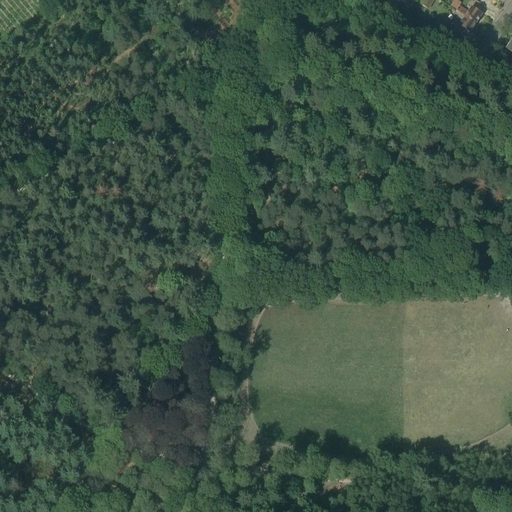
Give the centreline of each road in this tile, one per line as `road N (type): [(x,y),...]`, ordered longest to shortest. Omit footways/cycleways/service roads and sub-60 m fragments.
road 1 (unknown): [(281,1),(295,63),(268,156),(231,511)]
road 2 (track): [(213,434),(250,65)]
road 3 (track): [(250,65),(511,151)]
road 4 (unknown): [(231,256),(100,271),(63,284),(25,342)]
